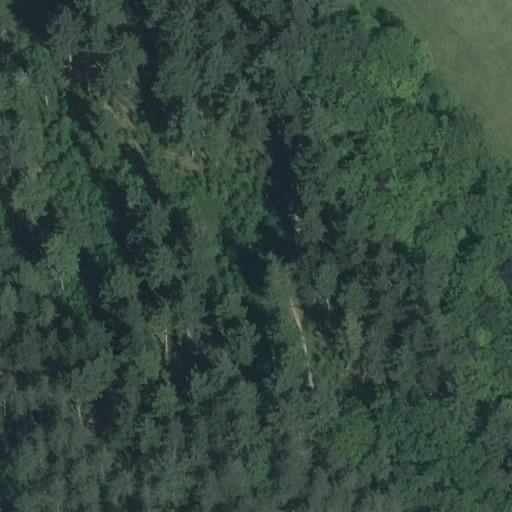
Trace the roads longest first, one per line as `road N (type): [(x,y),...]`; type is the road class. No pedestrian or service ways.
road 1 (track): [(0,195),(98,118),(133,48),(170,0)]
road 2 (track): [(297,511),(331,459),(396,434),(502,511)]
road 3 (track): [(331,459),(195,511)]
